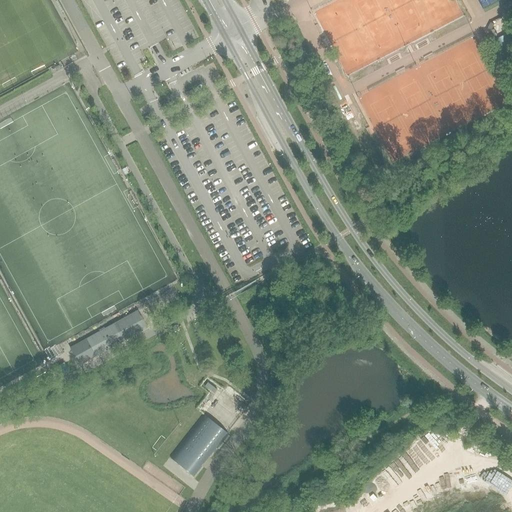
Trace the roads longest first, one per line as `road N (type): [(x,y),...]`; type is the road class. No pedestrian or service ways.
road 1 (secondary): [(229,39),(342,245),(420,332),(511,406)]
road 2 (secondary): [(511,390),(457,348),(378,266),(321,180),(242,32)]
